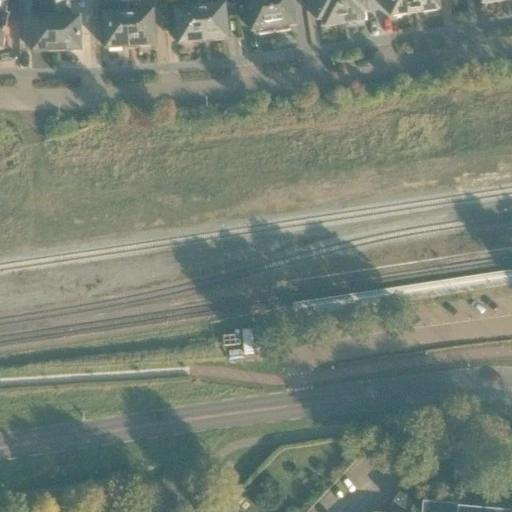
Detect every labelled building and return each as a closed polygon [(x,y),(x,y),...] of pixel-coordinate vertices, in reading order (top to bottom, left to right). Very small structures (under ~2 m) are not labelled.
[(34,54),(57,53),(55,0),(41,0),(42,22),(33,22),(34,54)] [(55,0),(57,53),(80,52),(80,21),(70,21),(69,0),(55,0)] [(107,50),(131,49),(127,0),(115,0),(117,17),(105,17),(107,50)] [(127,0),(131,49),(155,48),(153,14),(141,15),(140,0),(127,0)] [(180,46),(204,44),(199,0),(187,0),(189,11),(177,13),(180,46)] [(228,41),(224,8),(235,7),(234,0),(219,0),(221,8),(212,9),(211,0),(199,0),(204,44),(228,41)] [(247,0),(252,34),(258,33),(259,37),(275,35),(269,0),(247,0)] [(269,0),(275,35),(290,33),(289,29),(296,28),(291,0),(269,0)] [(325,21),(326,29),(344,26),(339,0),(315,0),(319,21),(325,21)] [(339,0),(344,26),(361,23),(360,15),(366,14),(364,0),(339,0)] [(389,0),(392,19),(415,15),(413,0),(389,0)] [(413,0),(415,15),(439,12),(437,0),(413,0)] [(0,51),(4,52),(9,18),(7,18),(9,4),(0,2),(0,51)] [(394,504),(404,511),(405,511),(412,503),(400,495),(394,504)]
